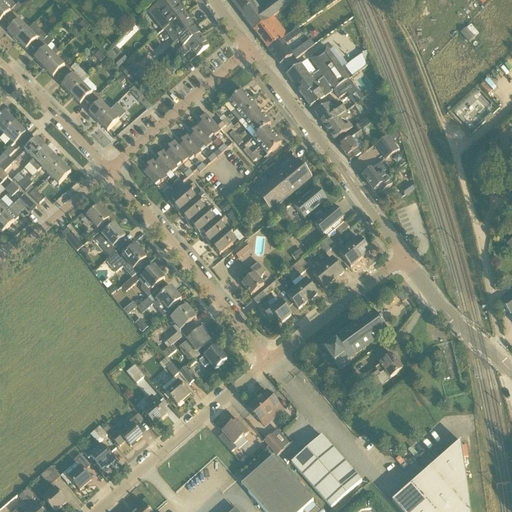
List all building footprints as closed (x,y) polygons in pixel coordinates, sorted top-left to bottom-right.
[(20,11),(15,7),(8,0),(3,0),(0,3),(1,4),(0,4),(0,22),(3,20),(8,24),(16,15),(20,11)] [(151,12),(150,12),(154,18),(163,31),(170,27),(186,15),(175,0),(165,0),(156,7),(150,11),(151,12)] [(230,0),(254,32),(266,23),(266,22),(293,2),(291,0),(275,0),(260,12),(251,0),(230,0)] [(28,31),(19,22),(21,20),(16,15),(8,24),(12,28),(7,33),(17,42),(28,31)] [(170,27),(179,39),(179,40),(194,28),(185,15),(186,15),(185,15),(186,15),(170,27)] [(297,19),(292,23),(295,28),(301,24),(297,19)] [(254,32),(268,51),(280,42),(274,33),(278,30),(272,22),(268,25),(266,23),(254,32)] [(48,38),(34,25),(31,27),(28,31),(17,42),(26,52),(30,47),(35,51),(45,41),(48,38)] [(183,47),(199,35),(194,28),(179,40),(178,41),(183,47)] [(469,43),(475,38),(466,28),(460,34),(469,43)] [(281,42),(280,42),(268,51),(279,66),(292,56),(285,46),(300,34),(297,30),(281,42)] [(199,35),(183,47),(172,56),(170,59),(172,62),(175,59),(177,62),(191,50),(197,57),(209,47),(199,35)] [(55,58),(60,53),(51,44),(54,42),(49,37),(48,38),(45,41),(35,51),(39,56),(34,60),(44,70),(55,58)] [(305,54),(315,47),(311,41),(301,47),(305,54)] [(311,109),(334,92),(350,81),(326,48),(310,60),(319,72),(313,76),(315,80),(313,81),(313,82),(298,92),(311,109)] [(100,64),(106,58),(100,52),(94,57),(100,64)] [(365,52),(345,66),(352,76),(372,62),(365,52)] [(71,70),(71,69),(66,65),(64,67),(55,58),(44,70),(53,79),(57,74),(62,79),(71,70)] [(127,64),(120,70),(126,78),(134,71),(127,64)] [(89,79),(75,65),(71,69),(71,70),(62,79),(66,83),(62,87),(71,97),(83,85),(82,85),(89,79)] [(313,82),(313,81),(309,77),(308,77),(300,66),(287,76),(298,92),(313,82)] [(116,80),(120,85),(126,80),(121,75),(116,80)] [(350,81),(334,92),(339,99),(347,93),(350,97),(357,92),(350,81)] [(89,106),(98,97),(93,92),(91,94),(83,85),(71,97),(80,106),(85,101),(89,106)] [(232,115),(249,100),(242,92),(225,107),(232,115)] [(98,124),(110,112),(101,103),(103,101),(98,97),(89,106),(93,110),(89,115),(98,124)] [(143,97),(138,102),(147,112),(152,107),(143,97)] [(239,123),(256,108),(249,100),(232,115),(239,123)] [(468,101),(458,111),(462,116),(472,106),(468,101)] [(315,115),(325,128),(346,113),(340,104),(336,107),(333,102),(315,115)] [(246,131),(263,116),(256,108),(239,123),(246,131)] [(224,117),(219,112),(219,111),(215,115),(220,120),(224,117)] [(110,112),(98,124),(107,133),(119,121),(110,112)] [(342,120),(344,121),(349,118),(346,113),(325,128),(334,141),(352,128),(349,124),(344,127),(340,121),(342,120)] [(0,131),(4,136),(16,124),(5,114),(0,119),(0,131)] [(221,132),(217,128),(206,115),(200,121),(202,123),(200,125),(211,138),(213,136),(214,138),(221,132)] [(267,128),(271,125),(263,116),(246,131),(253,139),(267,128)] [(231,125),(232,125),(227,119),(226,120),(223,123),(226,127),(228,129),(231,125)] [(360,133),(371,125),(367,119),(355,127),(360,133)] [(221,132),(226,127),(223,123),(217,128),(221,132)] [(16,124),(4,136),(0,139),(0,140),(5,146),(10,141),(14,146),(26,134),(16,124)] [(209,140),(211,138),(200,125),(191,132),(194,135),(192,137),(203,150),(205,148),(207,149),(213,144),(209,140)] [(274,136),(267,128),(253,139),(260,147),(274,136)] [(234,141),(238,138),(233,133),(229,136),(234,141)] [(355,137),(358,141),(363,138),(360,133),(355,137)] [(203,150),(192,137),(190,139),(187,136),(181,142),(183,144),(181,146),(192,159),(195,157),(196,159),(202,153),(201,152),(203,150)] [(274,136),(260,147),(268,156),(281,144),(274,136)] [(239,147),(243,144),(238,138),(234,141),(239,147)] [(33,161),(45,149),(37,140),(24,152),(33,160),(33,161)] [(358,149),(351,140),(339,148),(350,162),(355,158),(352,153),(358,149)] [(386,160),(399,151),(392,141),(379,151),(386,160)] [(192,159),(181,146),(179,148),(174,143),(168,148),(170,151),(168,153),(179,165),(181,163),(183,165),(188,160),(190,161),(192,159)] [(222,155),(227,150),(224,146),(218,151),(222,155)] [(42,169),(54,157),(45,149),(33,161),(33,160),(29,165),(37,173),(42,169)] [(248,158),(252,155),(247,149),(243,152),(248,158)] [(179,165),(168,153),(166,154),(164,152),(157,157),(160,160),(157,162),(168,174),(171,172),(172,174),(178,169),(177,167),(179,165)] [(0,168),(8,160),(4,155),(0,159),(0,168)] [(211,164),(217,159),(214,155),(208,160),(211,164)] [(253,163),(257,160),(252,155),(248,158),(253,163)] [(50,177),(62,165),(54,157),(42,169),(50,177)] [(0,169),(4,173),(14,163),(9,158),(8,160),(0,168),(0,169)] [(168,174),(157,162),(155,164),(153,161),(147,166),(149,169),(144,173),(155,186),(160,181),(161,183),(168,178),(166,176),(168,174)] [(255,196),(270,212),(312,178),(298,161),(255,196)] [(392,186),(382,174),(386,171),(380,163),(374,168),(363,177),(374,192),(379,188),(383,193),(392,186)] [(62,165),(50,177),(59,186),(71,174),(62,165)] [(200,173),(206,168),(203,165),(197,170),(200,173)] [(275,165),(265,172),(269,177),(278,170),(275,165)] [(4,173),(0,169),(0,179),(3,183),(4,182),(4,183),(8,178),(9,177),(4,173)] [(187,179),(193,174),(190,171),(184,176),(187,179)] [(22,188),(29,182),(25,178),(19,185),(22,188)] [(177,189),(182,184),(179,180),(174,185),(177,189)] [(26,192),(33,185),(29,182),(22,188),(26,192)] [(12,184),(9,187),(5,191),(9,195),(16,188),(12,184)] [(12,198),(19,191),(16,188),(9,195),(12,198)] [(175,209),(179,213),(195,199),(191,195),(193,193),(188,188),(172,201),(168,204),(173,210),(175,209)] [(166,198),(171,193),(168,190),(163,194),(166,198)] [(295,208),(305,220),(327,202),(317,190),(295,208)] [(44,201),(34,191),(29,196),(39,206),(44,201)] [(37,208),(27,198),(24,196),(20,201),(22,203),(31,213),(37,208)] [(197,197),(195,199),(179,213),(180,214),(178,216),(183,221),(184,220),(188,224),(204,210),(201,206),(202,204),(197,197)] [(0,220),(6,215),(6,214),(10,210),(2,201),(0,202),(0,220)] [(227,204),(223,208),(221,210),(223,212),(225,211),(227,213),(231,209),(227,204)] [(98,208),(87,218),(97,230),(109,220),(98,208)] [(206,208),(204,210),(188,224),(189,225),(188,227),(192,232),(194,230),(197,235),(214,221),(210,217),(212,215),(206,208)] [(343,220),(339,215),(335,210),(333,212),(331,209),(313,224),(325,239),(344,224),(341,222),(343,220)] [(225,215),(233,224),(238,219),(231,210),(225,215)] [(6,215),(0,220),(0,233),(2,235),(14,223),(6,215)] [(215,219),(214,221),(197,235),(200,238),(203,241),(205,240),(209,244),(225,230),(221,226),(223,224),(218,219),(216,221),(215,219)] [(336,231),(340,236),(349,229),(345,223),(336,231)] [(113,248),(118,243),(125,238),(114,226),(96,242),(99,246),(106,240),(113,248)] [(213,252),(214,251),(220,257),(236,243),(231,237),(233,235),(227,228),(225,230),(209,244),(210,246),(208,247),(213,252)] [(252,234),(248,229),(243,234),(247,239),(252,234)] [(70,232),(65,237),(64,237),(77,253),(83,248),(70,232)] [(323,242),(331,251),(336,247),(328,238),(323,242)] [(346,243),(360,261),(370,253),(359,239),(353,243),(350,239),(346,243)] [(326,255),(331,251),(323,242),(318,246),(326,255)] [(350,268),(360,261),(346,243),(341,246),(345,250),(339,255),(350,268)] [(122,269),(131,280),(135,277),(138,274),(134,270),(146,259),(136,247),(123,258),(121,260),(126,266),(122,269)] [(233,254),(239,260),(243,256),(238,250),(233,254)] [(115,254),(110,259),(106,262),(116,274),(122,269),(126,266),(121,260),(115,254)] [(297,264),(305,273),(310,269),(302,260),(297,264)] [(323,268),(334,282),(344,274),(332,260),(323,268)] [(251,279),(242,286),(251,297),(264,286),(259,281),(262,278),(261,277),(266,273),(258,264),(247,273),(251,279)] [(300,277),(305,273),(297,264),(292,268),(300,277)] [(139,282),(142,285),(141,291),(148,299),(148,300),(159,291),(156,288),(164,280),(154,268),(139,281),(139,282)] [(324,290),(334,282),(323,268),(313,276),(324,290)] [(139,282),(139,281),(135,277),(131,280),(122,288),(126,293),(139,282)] [(306,282),(305,283),(300,277),(292,284),(297,289),(308,303),(317,295),(306,282)] [(276,290),(279,295),(284,291),(276,281),(272,285),(276,290)] [(266,298),(276,290),(272,285),(262,293),(266,298)] [(114,286),(107,290),(111,295),(117,291),(114,286)] [(152,304),(153,306),(156,310),(162,305),(168,311),(181,301),(171,289),(156,301),(152,304)] [(298,311),(308,303),(297,289),(287,297),(298,311)] [(511,314),(511,295),(501,303),(501,304),(510,316),(511,314)] [(152,304),(148,300),(137,309),(142,315),(153,306),(152,304)] [(271,310),(267,306),(262,310),(270,321),(275,317),(281,325),(291,317),(280,303),(271,310)] [(180,332),(181,332),(196,319),(187,307),(171,320),(180,332)] [(340,336),(341,337),(333,343),(331,340),(322,347),(327,354),(334,364),(335,364),(340,371),(349,365),(347,362),(354,357),(355,357),(356,357),(355,356),(363,351),(363,352),(364,351),(363,350),(371,345),(371,346),(372,345),(371,344),(379,339),(379,340),(380,339),(380,338),(387,333),(387,334),(388,334),(373,313),(372,313),(373,314),(366,319),(365,318),(364,319),(365,320),(358,325),(357,324),(356,325),(357,326),(350,331),(349,330),(348,331),(349,332),(341,337),(341,336),(340,336)] [(264,328),(269,337),(278,331),(272,323),(264,328)] [(146,325),(139,330),(142,334),(148,329),(146,325)] [(182,346),(194,361),(200,356),(198,353),(210,343),(206,339),(208,338),(201,329),(193,336),(194,337),(182,346)] [(180,332),(177,334),(167,343),(171,347),(172,346),(184,336),(181,332),(180,332)] [(171,347),(168,350),(163,354),(167,359),(176,352),(172,346),(171,347)] [(210,364),(215,371),(227,361),(216,348),(205,358),(199,362),(205,369),(210,364)] [(443,352),(436,354),(443,381),(449,379),(443,352)] [(378,380),(377,379),(385,372),(390,379),(402,371),(398,365),(400,363),(397,359),(395,360),(392,356),(380,365),(381,366),(366,377),(372,385),(378,380)] [(179,374),(171,364),(166,369),(174,379),(179,374)] [(145,378),(135,366),(127,374),(136,385),(145,378)] [(185,369),(179,373),(189,386),(196,381),(185,369)] [(178,383),(166,394),(178,407),(190,397),(178,383)] [(202,388),(207,393),(212,389),(207,384),(202,388)] [(325,396),(330,392),(326,387),(321,391),(325,396)] [(284,411),(272,398),(267,393),(248,410),(265,428),(284,411)] [(150,408),(143,414),(155,427),(167,416),(152,398),(146,404),(150,408)] [(344,415),(349,411),(341,401),(336,405),(344,415)] [(144,430),(139,424),(134,419),(129,423),(132,427),(121,436),(118,433),(111,439),(120,448),(126,443),(130,448),(142,438),(139,434),(144,430)] [(244,439),(249,434),(237,421),(232,425),(231,425),(222,433),(224,435),(219,440),(231,454),(237,449),(234,446),(243,438),(244,439)] [(107,437),(100,429),(100,428),(94,432),(102,441),(107,437)] [(284,451),(284,450),(289,445),(278,431),(272,436),(271,436),(264,442),(277,457),(284,451)] [(94,432),(90,436),(98,445),(102,441),(94,432)] [(331,510),(362,483),(322,437),(291,464),(331,510)] [(470,511),(461,443),(392,503),(399,511),(470,511)] [(105,446),(91,458),(102,470),(106,467),(107,468),(115,461),(108,453),(110,452),(105,446)] [(81,470),(70,480),(80,492),(91,482),(84,473),(89,468),(80,457),(73,462),(81,470)] [(239,462),(244,468),(250,463),(245,457),(239,462)] [(264,511),(302,511),(313,503),(274,458),(242,486),(264,511)] [(52,467),(40,477),(49,486),(44,490),(49,496),(44,501),(53,511),(56,511),(66,504),(51,486),(61,478),(52,467)] [(33,498),(28,491),(19,498),(24,505),(33,498)]
